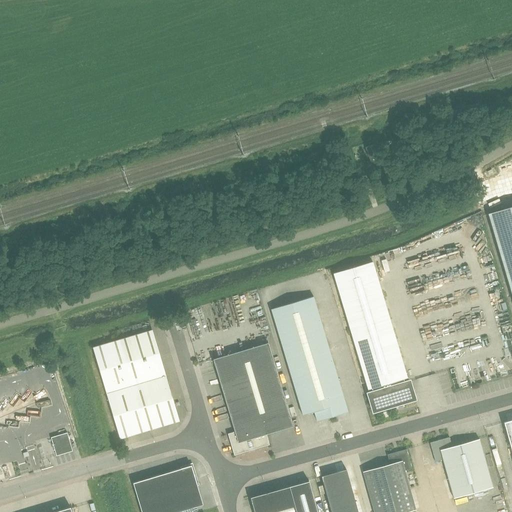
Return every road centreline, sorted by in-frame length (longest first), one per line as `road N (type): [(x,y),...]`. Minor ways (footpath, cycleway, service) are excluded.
road 1 (unclassified): [(0,324),(345,222),(511,145)]
road 2 (unclassified): [(511,399),(221,481)]
road 3 (unclassified): [(0,493),(205,433)]
